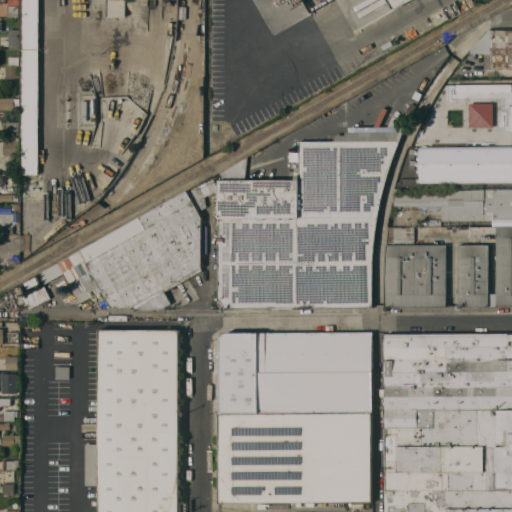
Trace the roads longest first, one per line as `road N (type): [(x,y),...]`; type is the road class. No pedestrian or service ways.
road 1 (residential): [(511,320),(21,315)]
road 2 (residential): [(201,318),(201,511)]
road 3 (residential): [(205,196),(201,318)]
